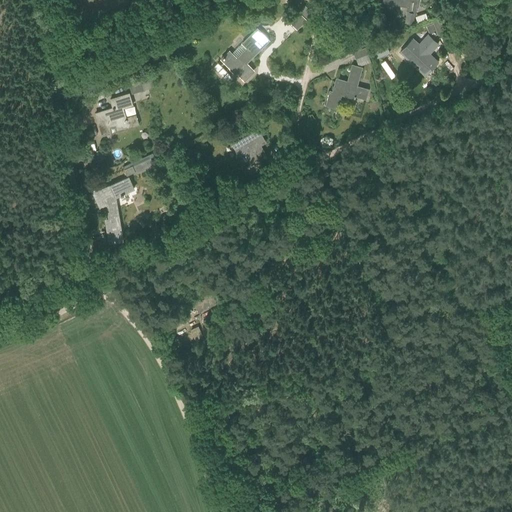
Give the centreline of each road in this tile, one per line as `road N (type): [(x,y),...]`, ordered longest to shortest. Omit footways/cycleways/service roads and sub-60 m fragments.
road 1 (track): [(219,511),(177,385),(121,306),(99,293),(36,0)]
road 2 (unclassified): [(0,332),(99,293),(110,278),(232,216),(306,165),(295,120),(319,0)]
road 3 (track): [(306,165),(511,77)]
